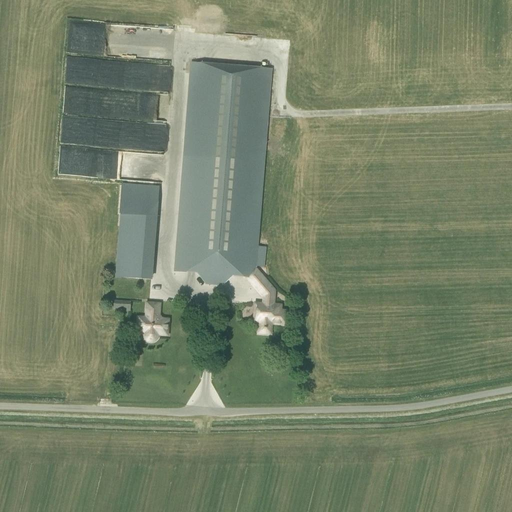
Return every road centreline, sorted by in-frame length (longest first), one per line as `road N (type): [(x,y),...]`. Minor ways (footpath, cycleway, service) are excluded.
road 1 (unclassified): [(511,386),(400,406),(0,403)]
road 2 (track): [(511,106),(277,115),(277,73)]
